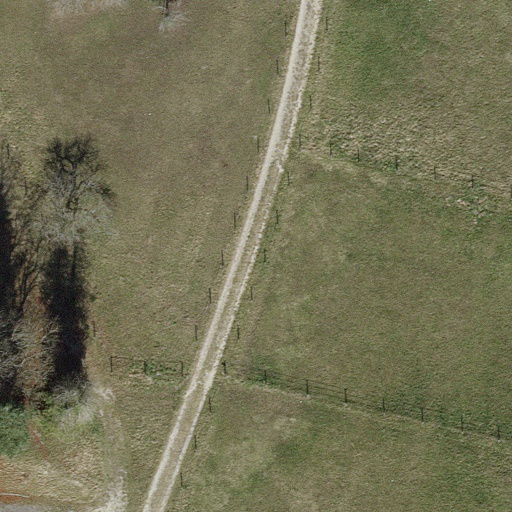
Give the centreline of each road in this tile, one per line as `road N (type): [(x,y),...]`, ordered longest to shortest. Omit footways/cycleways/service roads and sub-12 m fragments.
road 1 (track): [(157,511),(287,138),(313,0)]
road 2 (track): [(0,159),(91,335),(109,511)]
